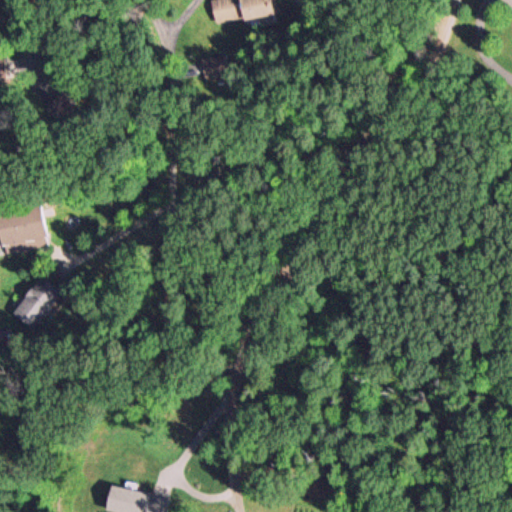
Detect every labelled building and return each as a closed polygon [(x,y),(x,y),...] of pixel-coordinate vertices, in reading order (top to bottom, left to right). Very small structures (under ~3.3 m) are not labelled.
[(272,14),(269,0),(209,0),(213,23),(272,14)] [(199,57),(203,79),(228,74),(225,53),(199,57)] [(46,244),(39,205),(0,212),(0,244),(1,252),(46,244)] [(60,291),(38,275),(11,313),(33,329),(60,291)] [(105,510),(114,511),(166,511),(169,497),(109,486),(105,510)]
